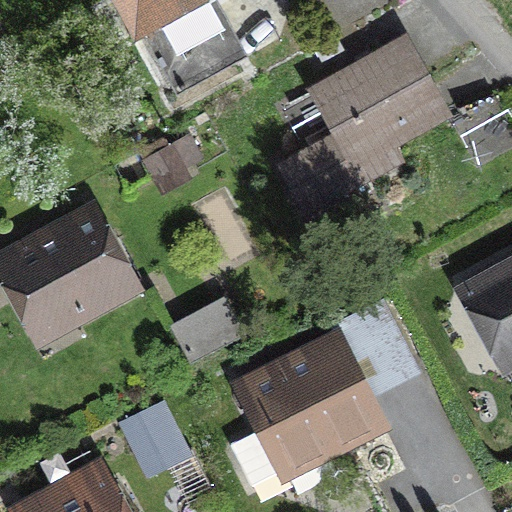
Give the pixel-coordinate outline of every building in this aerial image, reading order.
[(219,0),(109,0),(136,48),(145,42),(177,100),(248,61),(216,2),(219,0)] [(353,167),(444,117),(402,41),(308,94),(332,136),(277,167),(304,215),(362,183),(353,167)] [(154,185),(198,161),(186,138),(142,162),(154,185)] [(95,202),(0,252),(0,287),(36,354),(145,296),(95,202)] [(451,265),(445,251),(428,257),(434,271),(451,265)] [(511,259),(452,292),(501,382),(511,376),(511,259)] [(190,366),(246,338),(225,298),(170,326),(190,366)] [(291,484),(392,433),(375,400),(423,375),(385,300),(329,327),(332,334),(228,386),(252,434),(230,445),(261,506),(294,489),(291,484)] [(194,457),(164,400),(119,423),(149,481),(194,457)] [(130,511),(101,459),(5,511),(130,511)]
